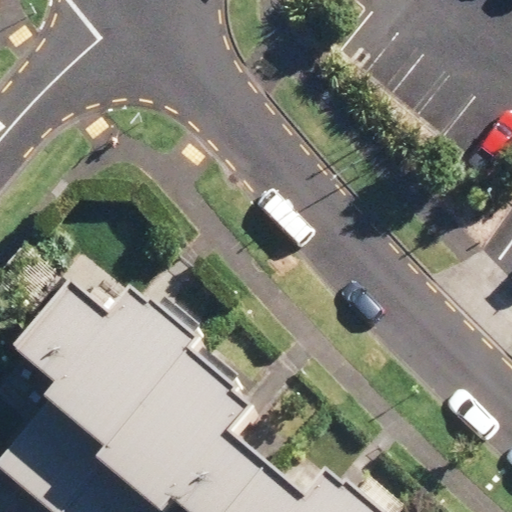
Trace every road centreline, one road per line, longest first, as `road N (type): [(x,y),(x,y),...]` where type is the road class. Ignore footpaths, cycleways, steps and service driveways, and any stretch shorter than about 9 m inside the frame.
road 1 (residential): [(144,0),(377,285),(511,412)]
road 2 (residential): [(144,0),(0,146)]
